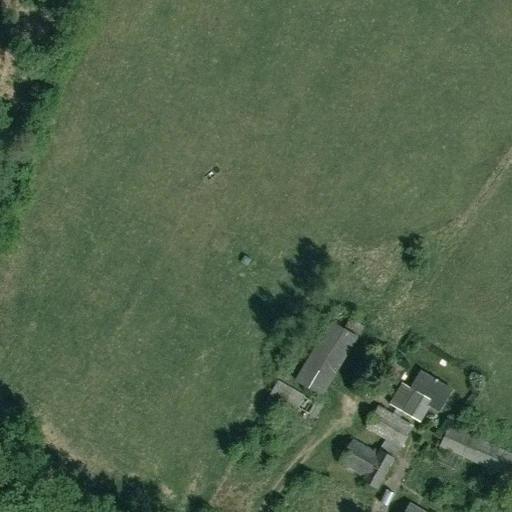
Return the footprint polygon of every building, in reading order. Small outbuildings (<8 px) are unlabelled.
[(332,314),(303,374),(332,388),(361,328),(332,314)] [(406,370),(393,362),(383,378),(396,386),(406,370)] [(420,425),(430,408),(438,413),(452,390),(420,371),(409,389),(401,385),(388,406),(420,425)] [(322,408),(278,382),(264,405),(308,431),(322,408)] [(362,483),(377,491),(394,460),(413,427),(378,407),(365,431),(385,441),(379,453),(378,452),(376,454),(351,440),(339,464),(364,478),(362,483)] [(511,455),(448,427),(439,450),(511,481),(511,455)]
